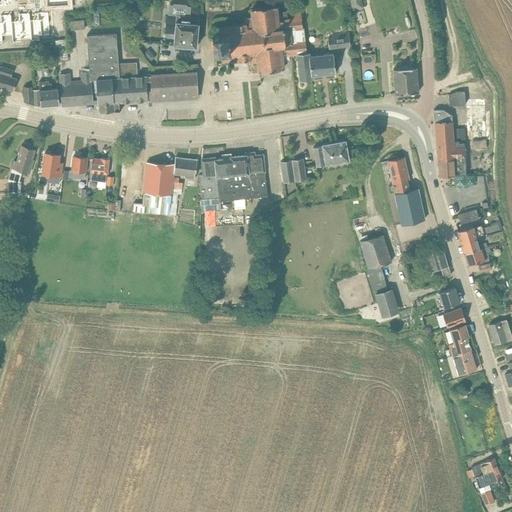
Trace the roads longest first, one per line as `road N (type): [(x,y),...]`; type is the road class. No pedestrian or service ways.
road 1 (secondary): [(23,114),(158,136),(209,137),(368,111),(412,124)]
road 2 (secondary): [(511,438),(412,124)]
road 3 (unclassified): [(412,124),(425,102),(428,59),(414,0)]
